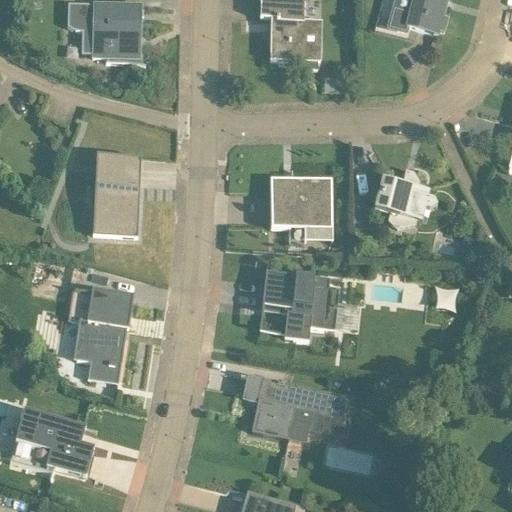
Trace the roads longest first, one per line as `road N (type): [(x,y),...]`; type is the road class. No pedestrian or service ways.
road 1 (residential): [(149,511),(191,296),(200,126)]
road 2 (residential): [(200,126),(404,124),(436,111),(466,91),(492,51),(505,0)]
road 3 (residential): [(200,126),(204,0)]
